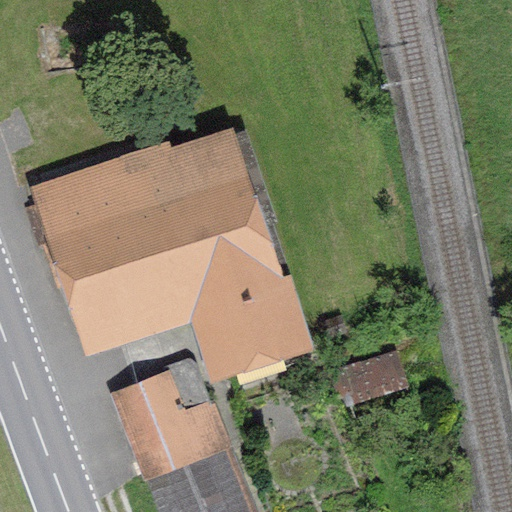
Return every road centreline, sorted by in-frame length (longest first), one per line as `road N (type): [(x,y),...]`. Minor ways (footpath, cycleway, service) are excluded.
road 1 (unknown): [(462,0),(511,260)]
road 2 (secondary): [(0,325),(69,511)]
